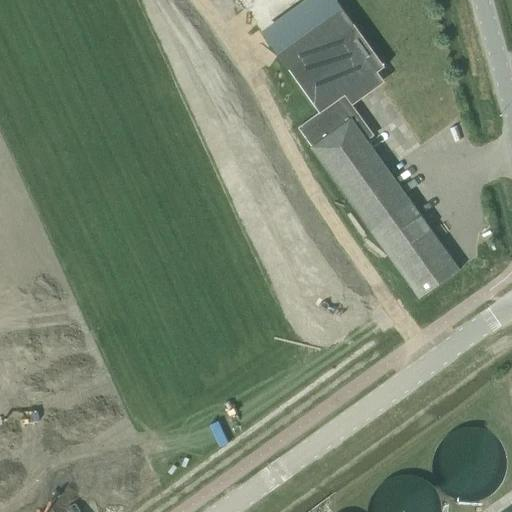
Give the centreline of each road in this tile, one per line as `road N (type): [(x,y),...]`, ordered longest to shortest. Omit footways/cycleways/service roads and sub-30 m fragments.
road 1 (unclassified): [(237,511),(469,343),(511,323)]
road 2 (unclassified): [(511,120),(480,0)]
